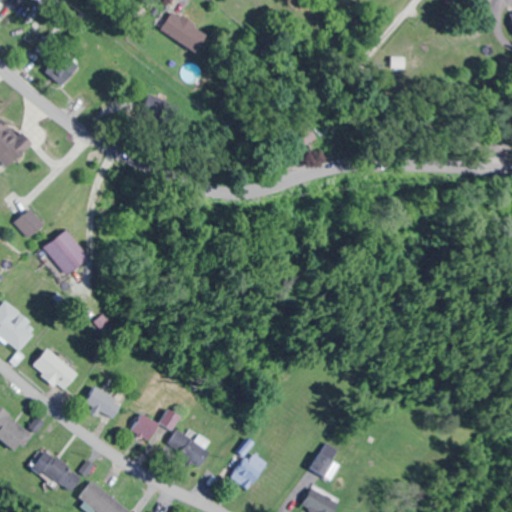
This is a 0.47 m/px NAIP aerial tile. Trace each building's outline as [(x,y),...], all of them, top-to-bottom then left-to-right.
[(198,53),(209,34),(170,9),(158,27),(198,53)] [(47,68),(59,86),(73,77),(62,59),(47,68)] [(21,156),(16,149),(20,145),(0,118),(0,171),(0,172),(21,156)] [(15,223),(28,238),(37,230),(24,215),(15,223)] [(66,276),(89,259),(67,230),(44,247),(66,276)] [(26,329),(32,319),(3,301),(0,305),(0,335),(22,349),(32,333),(26,329)] [(33,365),(62,392),(78,375),(50,348),(33,365)] [(122,400),(90,388),(83,405),(115,418),(122,400)] [(34,434),(0,407),(0,440),(18,455),(34,434)] [(158,424),(141,415),(132,432),(150,442),(159,424),(172,431),(180,416),(166,408),(158,424)] [(168,443),(195,468),(208,454),(181,429),(168,443)] [(339,450),(323,443),(312,470),(327,477),(339,450)] [(246,491),(267,465),(241,444),(236,450),(244,457),(228,476),(246,491)] [(59,484),(72,471),(52,452),(39,466),(59,484)] [(95,511),(130,511),(91,480),(77,497),(95,511)] [(307,511),(335,511),(339,506),(311,488),(299,506),(307,511)]
